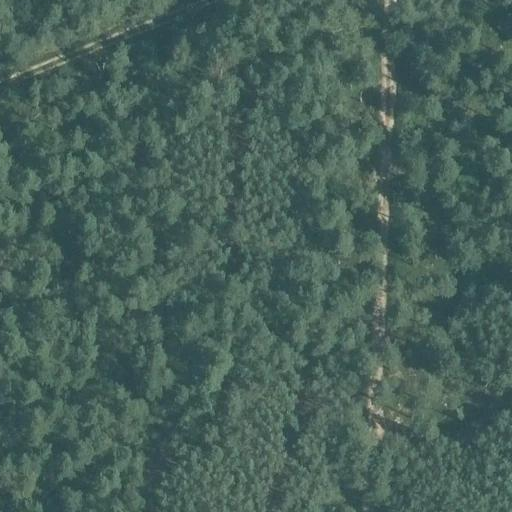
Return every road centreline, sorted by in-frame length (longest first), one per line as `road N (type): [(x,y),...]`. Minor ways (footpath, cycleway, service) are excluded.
road 1 (track): [(370,511),(391,0)]
road 2 (track): [(0,85),(216,0)]
